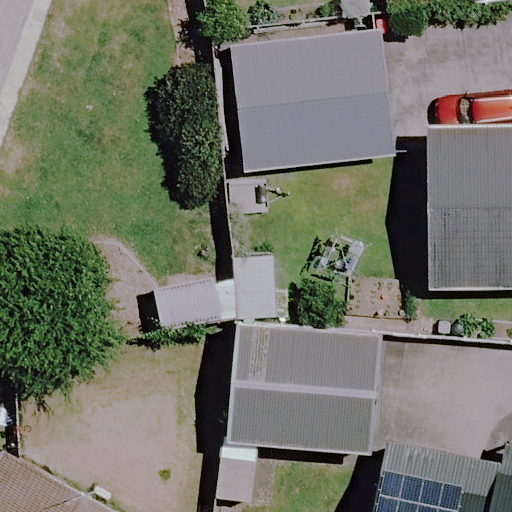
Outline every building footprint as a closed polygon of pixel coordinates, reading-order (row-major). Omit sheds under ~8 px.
[(400,158),(386,35),(237,53),(251,175),(400,158)] [(511,295),(511,138),(438,138),(439,296),(511,295)] [(233,335),(217,505),(256,509),(261,450),(375,461),(385,349),(233,335)] [(511,511),(511,459),(497,457),(492,497),(382,482),(378,511),(511,511)] [(84,511),(3,469),(0,474),(0,511),(84,511)]
